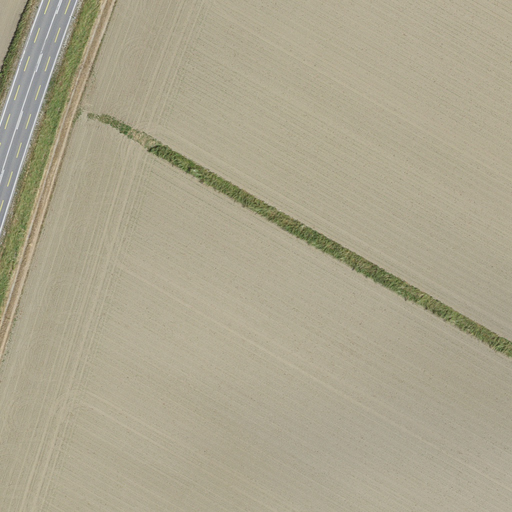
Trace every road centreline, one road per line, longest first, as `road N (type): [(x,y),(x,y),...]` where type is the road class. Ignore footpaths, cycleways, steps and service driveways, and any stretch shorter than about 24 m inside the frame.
road 1 (track): [(0,340),(110,0)]
road 2 (primary): [(60,0),(0,180)]
